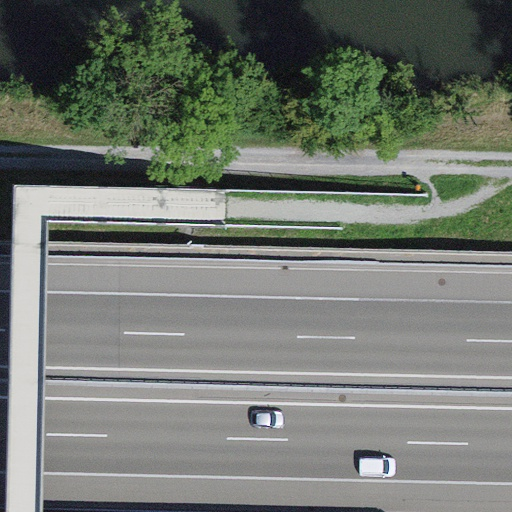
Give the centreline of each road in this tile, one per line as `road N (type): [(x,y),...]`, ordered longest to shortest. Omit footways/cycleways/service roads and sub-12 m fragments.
road 1 (motorway): [(511,336),(0,324)]
road 2 (motorway): [(0,432),(511,444)]
road 3 (track): [(0,156),(511,161)]
